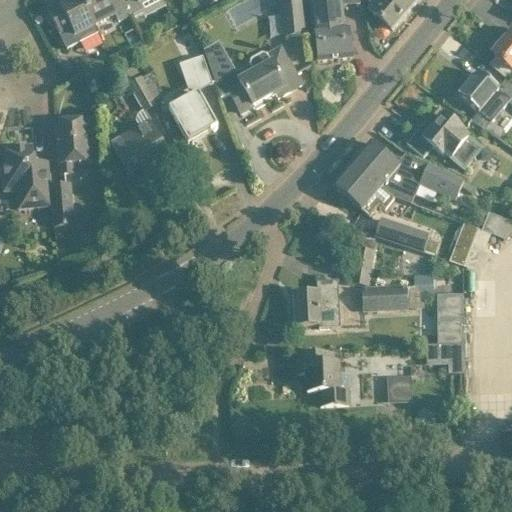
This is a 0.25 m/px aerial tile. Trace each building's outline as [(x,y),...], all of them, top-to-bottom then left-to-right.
[(101,38),(95,27),(95,28),(80,0),(75,0),(68,4),(66,0),(46,11),(67,52),(80,45),(81,48),(101,38)] [(80,0),(95,28),(95,27),(116,17),(119,24),(130,19),(120,0),(80,0)] [(120,0),(130,19),(142,13),(138,6),(149,0),(120,0)] [(200,0),(194,3),(192,0),(182,6),(191,23),(194,22),(209,13),(207,11),(220,3),(218,0),(200,0)] [(304,38),(300,0),(280,3),(284,40),(304,38)] [(310,0),(311,7),(314,34),(315,45),(317,65),(353,61),(350,41),(349,30),(343,31),(341,8),(341,4),(340,0),(310,0)] [(362,0),(371,8),(368,12),(392,33),(419,1),(417,0),(362,0)] [(499,42),(491,52),(495,55),(494,55),(492,58),(507,71),(511,74),(511,33),(503,45),(502,45),(499,42)] [(233,70),(211,77),(220,104),(231,98),(240,115),(275,96),(281,92),(284,98),(302,87),(292,70),(280,49),(266,57),(262,57),(251,62),(250,68),(254,75),(240,82),(236,75),(233,70)] [(211,86),(201,58),(182,65),(192,93),(211,86)] [(92,74),(87,63),(76,68),(81,79),(92,74)] [(478,75),(458,99),(473,111),(478,115),(492,125),(502,112),(508,105),(511,102),(508,99),(498,91),(493,87),(478,75)] [(128,84),(144,114),(164,102),(154,84),(146,88),(140,77),(128,84)] [(172,113),(178,123),(177,123),(188,144),(216,129),(205,108),(203,108),(198,98),(188,103),(172,113)] [(415,136),(406,147),(423,161),(432,150),(443,158),(445,156),(464,172),(481,151),(461,135),(463,133),(443,117),(422,142),(415,136)] [(72,166),(93,164),(91,146),(87,146),(85,124),(57,127),(62,177),(72,176),(72,166)] [(150,125),(116,144),(110,147),(127,178),(167,156),(156,135),(155,135),(150,125)] [(353,167),(388,197),(389,196),(394,200),(411,206),(419,188),(455,204),(464,184),(428,168),(420,187),(371,146),(353,167)] [(53,209),(51,190),(48,164),(34,166),(33,149),(7,152),(8,168),(2,169),(4,194),(17,193),(19,212),(53,209)] [(381,205),(388,197),(353,167),(334,189),(333,189),(368,219),(381,205)] [(70,188),(51,190),(53,209),(55,229),(73,228),(70,188)] [(489,215),(482,231),(502,239),(507,223),(489,215)] [(380,221),(374,239),(423,255),(435,259),(439,247),(427,243),(429,238),(380,221)] [(476,232),(469,251),(482,256),(490,238),(476,232)] [(359,239),(357,251),(355,250),(349,286),(368,290),(374,254),(372,253),(374,242),(359,239)] [(454,250),(448,264),(462,270),(468,255),(454,250)] [(375,291),(363,291),(363,293),(364,308),(364,313),(364,316),(407,314),(407,312),(424,311),(423,299),(424,299),(424,297),(433,297),(432,277),(414,277),(414,281),(414,289),(375,291)] [(314,296),(294,297),(296,329),(319,328),(319,332),(340,331),(337,283),(316,285),(316,296),(314,296)] [(443,299),(436,299),(436,348),(447,347),(462,347),(462,299),(443,299)] [(462,347),(447,347),(449,377),(463,377),(462,347)] [(339,393),(338,373),(338,366),(328,367),(327,357),(302,359),(302,369),(298,369),(298,377),(306,377),(307,396),(320,395),(320,410),(348,408),(347,393),(339,393)] [(408,401),(409,380),(387,379),(387,401),(408,401)]
